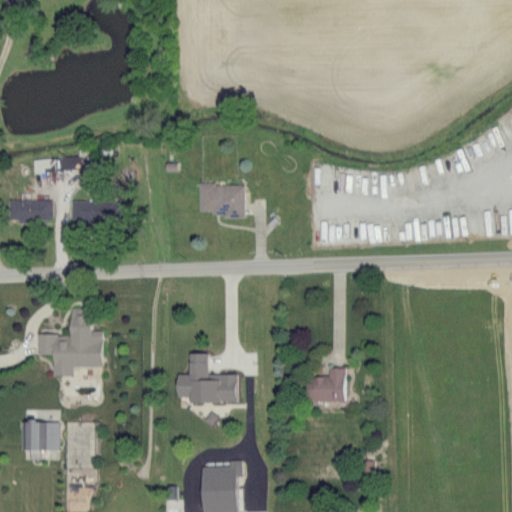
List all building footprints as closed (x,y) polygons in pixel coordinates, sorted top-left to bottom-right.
[(38,172),(78,166),(76,153),(36,158),(38,172)] [(204,213),(203,184),(219,184),(219,187),(222,187),(249,187),(249,220),(221,220),(221,212),(204,213)] [(51,198),(8,199),(8,220),(52,219),(51,198)] [(71,199),(70,220),(98,221),(99,200),(71,199)] [(37,333),(36,353),(52,353),(52,374),(71,374),(72,365),(100,365),(101,330),(89,329),(90,307),(69,307),(69,333),(37,333)] [(235,373),(206,373),(206,352),(188,352),(188,373),(175,373),(175,396),(188,396),(188,401),(235,401),(235,373)] [(344,399),(343,366),(327,367),(327,375),(304,376),(305,400),(344,399)] [(58,449),(58,421),(22,420),(21,448),(58,449)] [(235,465),(200,466),(200,488),(235,487),(235,465)]
